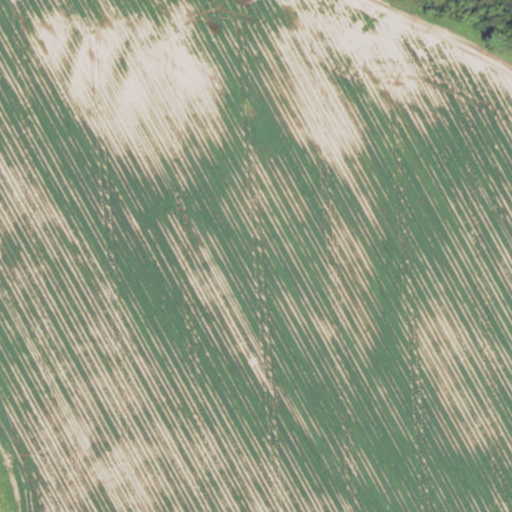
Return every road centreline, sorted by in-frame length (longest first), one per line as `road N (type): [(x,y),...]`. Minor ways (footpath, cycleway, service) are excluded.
road 1 (track): [(293,511),(0,163)]
road 2 (track): [(511,68),(373,0)]
